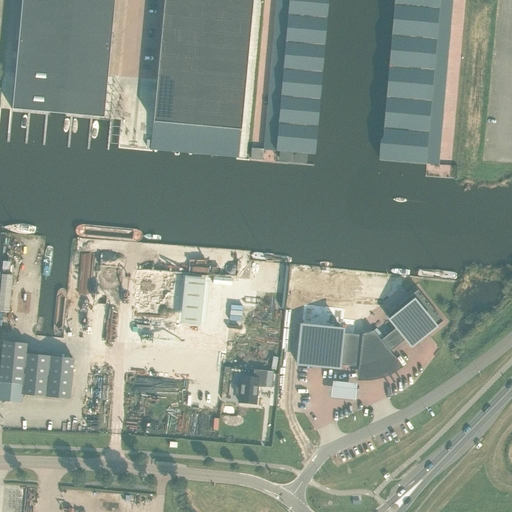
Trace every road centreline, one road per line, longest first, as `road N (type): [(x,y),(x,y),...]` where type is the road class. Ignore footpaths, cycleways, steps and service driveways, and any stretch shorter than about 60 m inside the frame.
road 1 (tertiary): [(290,499),(238,477),(0,462)]
road 2 (unclassified): [(511,340),(445,390),(321,456),(290,499)]
